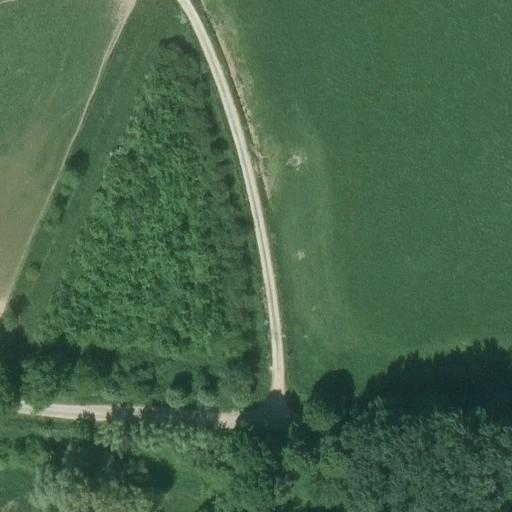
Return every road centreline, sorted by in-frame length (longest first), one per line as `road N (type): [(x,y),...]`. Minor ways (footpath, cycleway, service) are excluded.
road 1 (unclassified): [(511,433),(207,421),(0,402)]
road 2 (track): [(276,424),(277,357),(257,210),(219,82),(179,0)]
